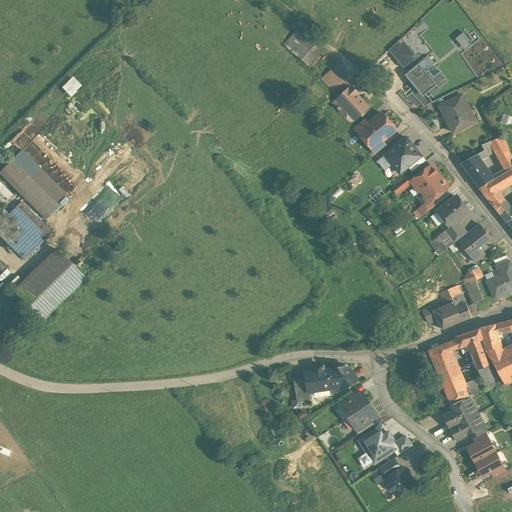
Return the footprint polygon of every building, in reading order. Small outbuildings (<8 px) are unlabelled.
[(322,54),(297,31),(284,46),(309,68),(322,54)] [(461,36),(455,41),(459,46),(465,41),(461,36)] [(425,59),(419,64),(436,85),(445,78),(435,66),(432,68),(425,59)] [(436,85),(419,64),(405,75),(422,97),(436,85)] [(321,80),(333,92),(342,83),(331,71),(321,80)] [(63,86),(72,96),(84,85),(75,75),(63,86)] [(342,83),(333,92),(339,99),(348,90),(342,83)] [(339,99),(334,103),(338,108),(337,108),(337,109),(338,110),(339,110),(340,110),(344,114),(346,111),(350,115),(354,116),(359,111),(361,114),(367,109),(367,107),(356,96),(358,94),(351,87),(339,99)] [(475,122),(462,96),(439,107),(453,133),(475,122)] [(368,125),(361,130),(362,131),(375,146),(375,147),(382,142),(395,130),(382,113),(368,125)] [(364,120),(354,128),(358,134),(362,131),(361,130),(368,125),(364,120)] [(502,136),(488,143),(493,153),(495,153),(506,172),(511,169),(511,168),(511,160),(511,159),(502,136)] [(384,155),(400,173),(420,156),(404,138),(384,155)] [(382,142),(375,147),(375,146),(371,149),(375,155),(385,146),(382,142)] [(488,143),(481,145),(484,151),(488,156),(493,153),(488,143)] [(40,168),(23,150),(11,160),(30,178),(40,168)] [(494,180),(480,161),(488,156),(484,151),(462,163),(461,164),(479,188),(494,180)] [(30,178),(11,160),(2,169),(48,215),(68,195),(40,168),(30,178)] [(431,165),(411,182),(419,193),(421,192),(440,176),(436,171),(436,169),(434,167),(432,167),(431,165)] [(494,180),(479,188),(497,210),(505,203),(495,191),(511,181),(511,169),(506,172),(494,180)] [(440,176),(421,192),(424,196),(424,198),(427,203),(428,204),(430,202),(448,188),(447,186),(448,184),(446,182),(444,181),(440,176)] [(405,178),(392,189),(397,195),(410,184),(405,178)] [(0,183),(0,203),(2,205),(12,195),(0,183)] [(456,197),(438,212),(450,227),(450,228),(457,222),(469,213),(456,197)] [(21,202),(8,214),(27,233),(15,246),(12,249),(24,260),(52,233),(21,202)] [(427,203),(418,210),(422,216),(434,207),(430,202),(428,204),(427,203)] [(511,209),(511,211),(505,203),(497,210),(507,223),(511,219),(511,209)] [(8,214),(0,206),(0,230),(15,246),(27,233),(8,214)] [(457,222),(450,228),(450,227),(444,231),(454,243),(458,240),(466,234),(457,222)] [(466,234),(458,240),(475,262),(484,255),(482,252),(483,245),(490,240),(478,224),(466,234)] [(15,246),(0,230),(0,236),(12,249),(15,246)] [(440,254),(454,243),(444,231),(430,242),(440,254)] [(56,250),(13,292),(41,320),(42,320),(84,278),(56,250)] [(500,252),(491,256),(493,261),(502,257),(500,252)] [(506,256),(494,261),(496,267),(509,261),(506,256)] [(511,268),(509,261),(496,267),(499,275),(486,281),(494,299),(511,291),(511,268)] [(478,268),(465,275),(470,284),(475,281),(483,277),(478,268)] [(483,300),(475,281),(470,284),(466,286),(474,304),(483,300)] [(471,317),(458,286),(447,290),(450,295),(453,303),(461,322),(471,317)] [(447,290),(440,293),(442,298),(450,295),(447,290)] [(450,295),(442,298),(446,306),(453,303),(450,295)] [(433,312),(437,319),(442,330),(461,322),(453,303),(446,306),(433,312)] [(430,307),(421,311),(428,325),(437,319),(433,312),(430,307)] [(511,320),(498,324),(500,333),(508,331),(511,329),(511,348),(509,350),(511,355),(511,320)] [(498,324),(480,329),(483,339),(486,351),(500,347),(497,335),(501,335),(500,333),(498,324)] [(483,339),(480,329),(455,337),(457,341),(459,348),(466,345),(468,352),(470,351),(474,360),(485,357),(483,352),(479,340),(483,339)] [(426,347),(428,351),(457,341),(455,337),(426,347)] [(457,341),(428,351),(441,381),(459,374),(450,351),(459,348),(457,341)] [(511,355),(509,350),(502,353),(500,347),(486,351),(502,382),(504,385),(511,381),(511,355)] [(502,382),(486,351),(483,352),(485,357),(495,385),(502,382)] [(495,385),(485,357),(474,360),(481,379),(464,387),(459,374),(441,381),(451,405),(469,397),(495,385)] [(322,367),(312,367),(313,373),(305,374),(306,378),(308,392),(309,392),(332,389),(329,370),(323,371),(322,367)] [(348,367),(344,370),(338,369),(337,372),(329,370),(332,389),(340,388),(342,391),(357,381),(348,367)] [(306,378),(293,380),(297,403),(310,401),(309,392),(308,392),(306,378)] [(352,392),(337,402),(341,408),(343,407),(342,406),(355,397),(352,392)] [(355,397),(342,406),(343,407),(349,417),(369,404),(362,393),(355,397)] [(469,397),(451,405),(454,411),(471,402),(469,397)] [(454,411),(443,416),(450,429),(478,414),(471,402),(454,411)] [(369,404),(349,417),(356,427),(357,428),(370,419),(377,415),(369,404)] [(478,414),(450,429),(456,441),(474,432),(484,426),(478,414)] [(370,419),(357,428),(356,427),(354,428),(358,434),(373,424),(370,419)] [(484,426),(474,432),(476,437),(485,433),(487,432),(484,426)] [(387,434),(383,428),(379,427),(370,433),(373,437),(361,445),(362,446),(363,445),(372,459),(371,460),(372,462),(376,463),(394,451),(397,449),(394,444),(392,441),(393,440),(388,433),(387,434)] [(476,437),(472,439),(475,445),(486,439),(487,440),(488,439),(485,433),(476,437)] [(405,436),(394,444),(397,449),(394,451),(397,456),(412,446),(405,436)] [(475,445),(467,449),(482,477),(490,473),(501,467),(501,466),(487,440),(486,439),(475,445)] [(394,458),(379,468),(387,479),(401,470),(394,458)] [(501,467),(490,473),(493,478),(506,471),(502,465),(501,466),(501,467)] [(387,479),(385,480),(389,486),(387,487),(387,489),(388,492),(391,493),(393,491),(396,497),(414,485),(410,479),(412,478),(408,473),(407,474),(403,468),(401,470),(387,479)]
